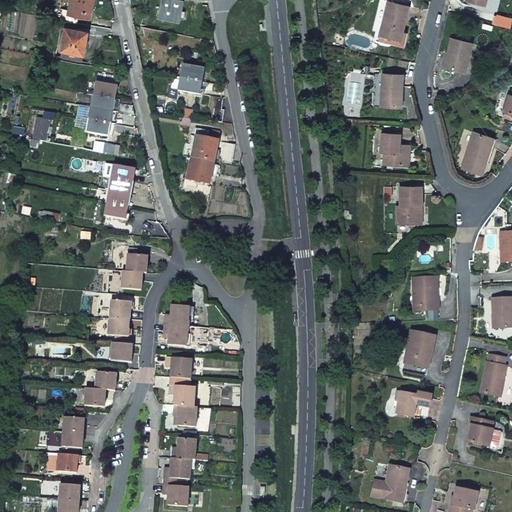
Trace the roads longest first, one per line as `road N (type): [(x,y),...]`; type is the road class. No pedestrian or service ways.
road 1 (tertiary): [(303,511),(304,253),(277,0)]
road 2 (residential): [(468,201),(464,270),(422,511)]
road 3 (residential): [(119,0),(166,213),(179,233)]
road 4 (residential): [(216,2),(256,230)]
road 5 (residential): [(468,201),(446,180),(420,78),(438,0)]
road 6 (residential): [(248,304),(248,511)]
road 7 (residential): [(91,511),(98,432),(142,383)]
road 8 (residential): [(142,383),(151,297),(190,255)]
road 9 (residential): [(111,511),(142,383)]
road 10 (residential): [(142,383),(154,427),(142,511)]
